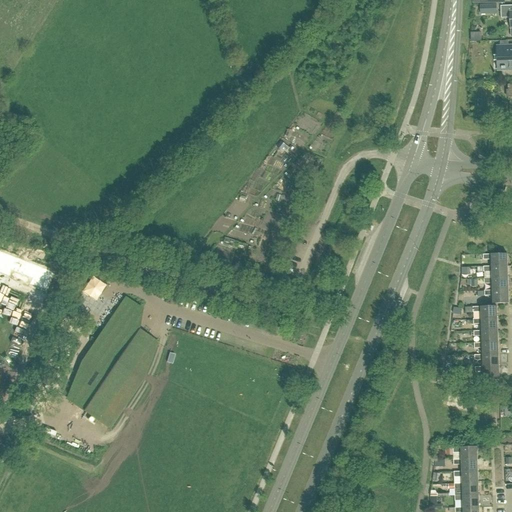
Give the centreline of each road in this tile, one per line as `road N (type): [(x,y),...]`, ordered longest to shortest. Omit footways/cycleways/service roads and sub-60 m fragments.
road 1 (tertiary): [(413,161),(269,511)]
road 2 (tertiary): [(303,511),(440,169)]
road 3 (track): [(275,308),(0,214)]
road 4 (tertiary): [(440,169),(459,0)]
road 5 (tertiary): [(449,0),(413,161)]
